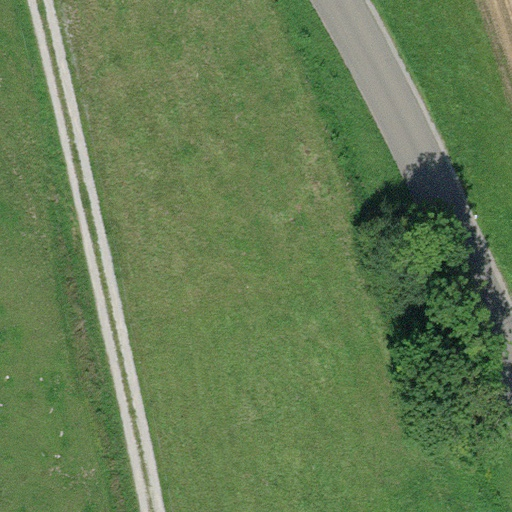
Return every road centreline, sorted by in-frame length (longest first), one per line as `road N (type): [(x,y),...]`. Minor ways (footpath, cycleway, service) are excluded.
road 1 (track): [(145,511),(45,0)]
road 2 (unclassified): [(333,0),(433,163),(511,365)]
